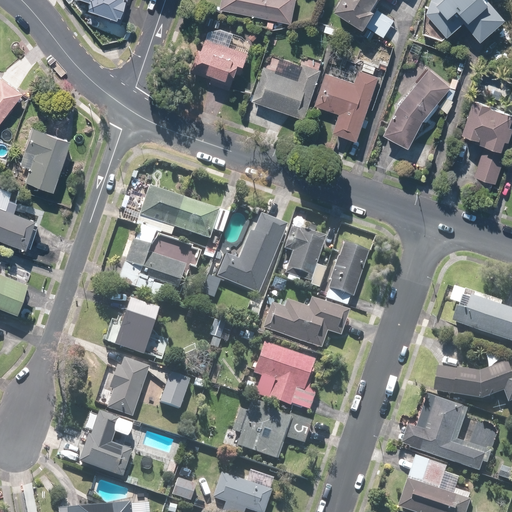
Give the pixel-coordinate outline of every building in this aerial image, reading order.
[(89,0),(87,10),(98,12),(97,18),(126,24),(131,0),(89,0)] [(221,0),(220,8),(293,23),(297,0),(221,0)] [(341,0),(336,8),(384,38),(396,19),(377,8),(381,0),(341,0)] [(423,33),(446,39),(467,21),(483,38),(507,16),(492,0),(432,0),(431,5),(425,4),(423,33)] [(252,48),(244,34),(219,27),(208,31),(196,70),(213,75),(211,82),(232,88),(235,77),(238,78),(241,67),(246,69),(252,48)] [(265,65),(254,101),(306,117),(321,69),(303,64),(299,76),(265,65)] [(410,146),(425,119),(452,86),(431,68),(400,104),(385,132),(410,146)] [(355,81),(324,71),(314,104),(342,113),(336,132),(359,140),(363,126),(366,127),(369,119),(365,118),(378,77),(358,71),(355,81)] [(0,122),(23,91),(0,73),(0,122)] [(511,124),(511,107),(475,96),(464,132),(478,136),(476,143),(485,146),(476,174),(499,182),(508,154),(503,152),(508,138),(511,139),(511,137),(511,125),(511,124)] [(70,137),(35,125),(26,150),(34,152),(25,181),(52,190),(70,137)] [(7,189),(0,186),(0,237),(25,246),(35,218),(1,206),(7,189)] [(149,254),(157,232),(175,239),(177,233),(190,237),(191,235),(210,242),(220,211),(149,186),(143,202),(130,198),(126,208),(141,213),(136,225),(146,228),(140,245),(133,242),(125,263),(142,269),(140,273),(179,287),(186,267),(149,254)] [(257,296),(287,225),(261,214),(254,233),(250,232),(239,260),(225,254),(215,279),(257,296)] [(327,268),(317,265),(328,238),(318,234),(317,236),(300,229),(299,231),(291,228),(283,250),(290,252),(282,273),(310,284),(309,286),(318,290),(327,268)] [(353,298),(368,250),(338,241),(321,297),(348,305),(350,297),(353,298)] [(0,270),(0,305),(18,312),(28,280),(0,270)] [(511,310),(466,295),(456,323),(511,343),(511,310)] [(273,303),(264,329),(322,349),(328,334),(341,338),(350,311),(311,297),(308,306),(287,299),(285,307),(273,303)] [(131,300),(116,346),(162,361),(168,341),(151,335),(159,309),(131,300)] [(315,360),(263,343),(253,373),(261,375),(255,395),(279,403),(279,404),(291,408),(292,404),(310,410),(317,391),(306,388),(315,360)] [(120,367),(117,366),(110,388),(115,390),(108,409),(132,417),(149,367),(123,359),(120,367)] [(435,392),(485,400),(506,393),(509,403),(511,402),(511,371),(509,363),(480,373),(439,366),(435,392)] [(191,381),(170,374),(160,402),(181,410),(191,381)] [(402,446),(482,472),(485,463),(490,464),(501,431),(466,419),(470,408),(430,395),(419,429),(409,426),(402,446)] [(242,433),(237,446),(277,460),(284,440),(304,447),(312,425),(269,410),(270,406),(252,399),(248,412),(239,410),(233,429),(242,433)] [(134,426),(99,413),(80,463),(123,479),(134,451),(112,443),(115,434),(129,440),(134,426)] [(449,466),(417,456),(399,508),(410,511),(467,511),(475,492),(444,481),(449,466)] [(231,477),(221,474),(214,498),(225,502),(222,511),(242,511),(243,511),(247,511),(263,511),(270,490),(241,481),(244,469),(234,466),(231,477)] [(511,469),(502,466),(498,478),(511,482),(511,469)] [(177,477),(172,495),(191,501),(196,483),(177,477)] [(58,511),(133,511),(133,502),(58,507),(58,511)]
